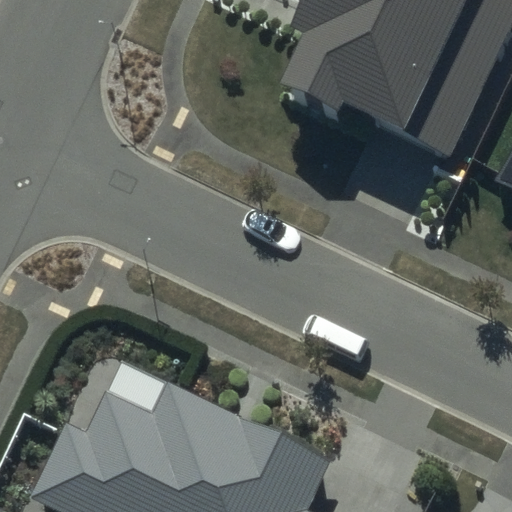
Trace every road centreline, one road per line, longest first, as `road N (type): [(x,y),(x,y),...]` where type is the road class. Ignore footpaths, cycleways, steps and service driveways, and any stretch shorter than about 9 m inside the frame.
road 1 (residential): [(511,386),(3,144)]
road 2 (unclassified): [(3,144),(69,0)]
